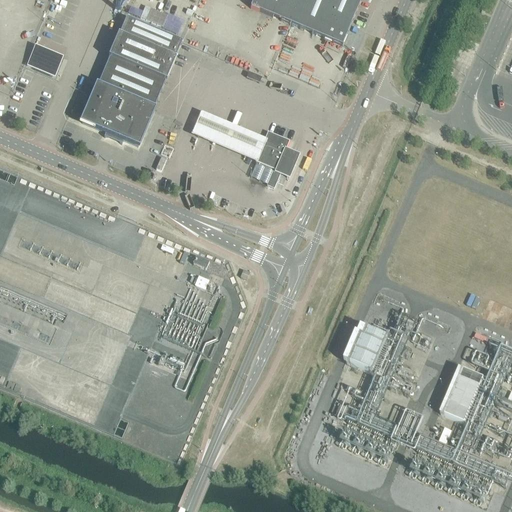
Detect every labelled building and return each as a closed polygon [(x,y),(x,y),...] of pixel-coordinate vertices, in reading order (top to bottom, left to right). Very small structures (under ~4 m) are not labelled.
[(254,0),(250,9),(342,48),(362,0),(254,0)] [(138,148),(154,111),(182,44),(126,20),(93,99),(88,96),(85,103),(90,106),(82,125),(106,135),(104,139),(122,146),(124,142),(138,148)] [(200,114),(190,137),(257,165),(267,142),(200,114)] [(256,163),(258,164),(276,172),(275,174),(289,180),(299,157),(296,156),(290,153),(266,143),(265,142),(256,163)] [(156,171),(161,173),(166,162),(161,160),(156,171)] [(511,221),(511,215),(436,183),(427,205),(505,238),(511,221)] [(243,272),(240,279),(247,282),(249,275),(243,272)]
